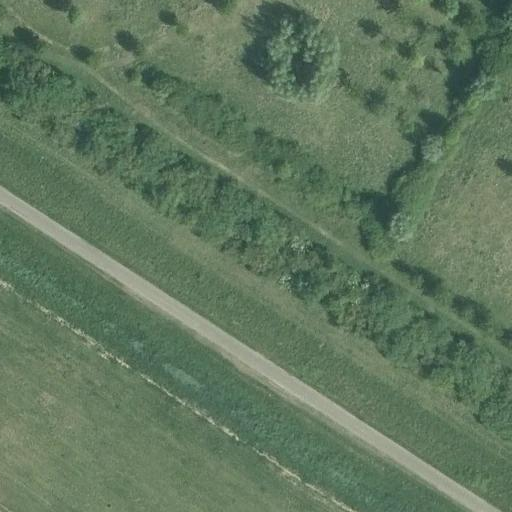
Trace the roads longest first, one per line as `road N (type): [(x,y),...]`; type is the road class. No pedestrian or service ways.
road 1 (unclassified): [(489,511),(0,195)]
road 2 (track): [(217,0),(157,32),(85,56),(0,2)]
